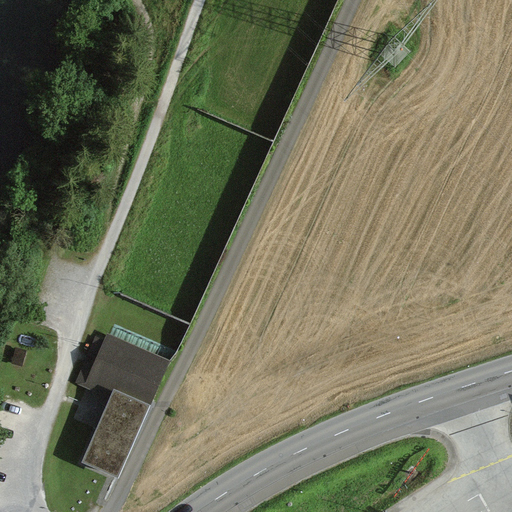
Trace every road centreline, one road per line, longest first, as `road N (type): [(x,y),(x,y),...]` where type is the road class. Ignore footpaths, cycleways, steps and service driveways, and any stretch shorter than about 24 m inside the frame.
road 1 (track): [(200,0),(77,332),(26,511)]
road 2 (tertiary): [(511,373),(340,434),(231,483),(196,511)]
